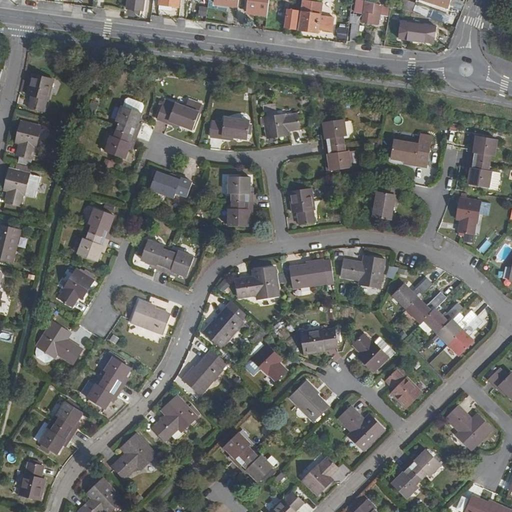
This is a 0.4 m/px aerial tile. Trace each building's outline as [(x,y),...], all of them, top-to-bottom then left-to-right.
[(144,10),(145,0),(129,0),(128,8),(144,10)] [(154,0),(154,3),(160,3),(159,6),(162,9),(172,10),(173,6),(179,7),(180,0),(154,0)] [(268,16),(269,0),(250,0),(248,12),(268,16)] [(305,0),(302,0),(298,30),(306,31),(306,35),(310,35),(311,32),(318,33),(320,31),(326,33),(327,22),(320,21),(322,2),(305,0)] [(379,24),(381,5),(375,3),(365,1),(363,21),(379,24)] [(414,12),(416,6),(403,2),(400,9),(414,12)] [(199,6),(197,15),(205,16),(207,7),(199,6)] [(414,12),(427,16),(429,10),(416,6),(414,12)] [(296,29),(298,11),(288,10),(285,28),(296,29)] [(350,15),(349,36),(358,37),(358,15),(350,15)] [(434,44),(436,27),(402,23),(400,39),(434,44)] [(45,98),(50,78),(29,73),(24,93),(29,94),(26,106),(40,110),(43,97),(45,98)] [(91,84),(93,85),(97,86),(99,77),(94,76),(91,84)] [(125,99),(122,106),(142,113),(144,106),(143,103),(129,97),(125,99)] [(198,112),(175,104),(174,109),(163,105),(157,119),(168,123),(169,121),(193,129),(198,112)] [(117,130),(137,137),(139,130),(136,128),(138,123),(142,113),(122,106),(116,121),(120,123),(117,130)] [(299,129),(297,114),(285,116),(284,114),(264,117),(267,138),(287,135),(287,129),(292,129),(292,130),(299,129)] [(250,121),(224,118),(224,124),(212,122),(210,136),(223,138),(223,136),(247,139),(250,121)] [(324,147),(344,144),(342,136),(346,135),(344,119),(323,122),(325,135),(326,139),(322,139),(324,147)] [(38,125),(18,120),(13,141),(17,142),(14,153),(29,157),(32,145),(33,146),(38,125)] [(134,144),(137,137),(117,130),(115,137),(111,136),(105,151),(125,158),(129,148),(130,143),(134,144)] [(469,159),(489,163),(491,155),(494,155),(496,140),(476,136),(475,146),(474,151),(470,151),(469,159)] [(416,163),(415,165),(428,167),(429,152),(418,151),(419,145),(394,141),(391,158),(403,160),(416,163)] [(345,152),(344,144),(324,147),(325,155),(328,155),(329,160),(331,171),(350,168),(348,152),(345,152)] [(487,170),(489,163),(469,159),(468,168),(472,168),(470,174),(469,183),(489,187),(492,171),(487,170)] [(26,174),(6,169),(1,190),(5,191),(2,203),(17,206),(20,195),(21,195),(26,174)] [(148,187),(151,188),(157,172),(154,171),(148,187)] [(500,173),(492,171),(489,187),(497,189),(500,173)] [(192,182),(181,178),(180,180),(168,176),(157,172),(151,188),(174,197),(176,192),(187,196),(192,182)] [(232,193),(232,201),(253,201),(253,193),(249,193),(249,188),(250,177),(229,176),(229,193),(232,193)] [(395,196),(398,196),(400,184),(385,182),(383,193),(377,192),(373,217),(391,220),(393,208),(395,196)] [(312,188),(290,192),(294,212),(300,212),(300,215),(298,216),(300,225),(315,222),(313,210),(315,210),(312,188)] [(481,202),(460,198),(457,218),(462,220),(462,223),(460,223),(459,231),(474,234),(476,222),(478,222),(481,202)] [(253,201),(232,201),(232,209),(229,208),(228,225),(249,225),(249,214),(249,209),(252,209),(253,209),(253,201)] [(481,204),(480,214),(487,214),(488,205),(481,204)] [(93,225),(90,232),(109,240),(112,232),(108,231),(109,228),(114,215),(95,208),(89,224),(93,225)] [(22,228),(3,224),(0,233),(0,258),(15,262),(22,228)] [(109,240),(90,232),(87,239),(84,238),(78,254),(97,261),(101,251),(102,246),(106,247),(109,240)] [(155,268),(163,271),(170,251),(163,249),(164,246),(149,240),(142,259),(152,263),(156,265),(155,268)] [(170,251),(163,271),(170,274),(172,270),(177,272),(186,276),(193,256),(179,251),(177,254),(170,251)] [(385,259),(364,256),(363,264),(363,267),(358,266),(359,262),(344,260),(342,277),(360,280),(359,285),(380,288),(385,259)] [(327,281),(334,280),(330,260),(323,261),(323,259),(313,261),(314,264),(306,265),(290,267),(293,288),(327,283),(327,281)] [(250,282),(250,278),(236,280),(238,298),(257,295),(258,299),(278,296),(274,266),(253,269),(254,278),(255,281),(250,282)] [(389,266),(386,277),(393,279),(396,268),(389,266)] [(505,280),(510,281),(511,273),(511,269),(506,268),(503,276),(505,280)] [(94,280),(76,269),(64,287),(66,288),(60,298),(72,306),(77,300),(75,299),(77,295),(83,298),(94,280)] [(421,295),(432,284),(427,279),(416,289),(421,295)] [(393,295),(407,309),(418,298),(412,292),(404,284),(393,295)] [(412,292),(418,298),(421,295),(416,289),(412,292)] [(435,309),(446,298),(441,293),(429,304),(435,309)] [(407,309),(421,323),(424,320),(432,312),(427,307),(418,298),(407,309)] [(170,314),(156,308),(147,305),(148,303),(139,300),(131,321),(163,333),(170,314)] [(222,348),(249,316),(231,301),(225,308),(227,309),(212,326),(211,325),(205,333),(222,348)] [(432,312),(424,320),(421,323),(419,325),(427,333),(432,328),(438,333),(452,319),(459,312),(463,308),(458,302),(443,317),(435,309),(432,312)] [(432,312),(435,309),(429,304),(427,307),(432,312)] [(452,319),(438,333),(448,344),(463,330),(466,327),(477,316),(472,310),(465,317),(459,312),(452,319)] [(483,321),(477,316),(466,327),(471,333),(483,321)] [(64,341),(66,339),(71,332),(53,320),(36,346),(37,346),(53,357),(54,358),(57,353),(73,364),(83,349),(70,341),(68,344),(64,341)] [(466,327),(463,330),(468,335),(471,333),(466,327)] [(322,331),(322,329),(300,332),(303,354),(325,351),(324,344),(328,344),(328,346),(336,344),(334,329),(322,331)] [(463,330),(448,344),(459,355),(473,341),(468,335),(463,330)] [(388,356),(374,341),(372,343),(364,334),(352,345),(358,351),(360,350),(362,352),(358,356),(373,371),(388,356)] [(278,362),(283,358),(268,343),(252,358),(267,374),(269,372),(277,382),(288,371),(282,365),(280,366),(278,362)] [(53,357),(37,346),(34,350),(35,355),(45,362),(48,361),(51,361),(53,357)] [(227,361),(212,349),(190,373),(189,372),(182,379),(200,394),(223,368),(221,367),(227,361)] [(103,379),(121,390),(125,384),(122,382),(125,378),(131,367),(113,357),(105,370),(108,372),(103,379)] [(252,375),(258,367),(251,362),(245,369),(252,375)] [(499,385),(507,394),(511,399),(511,373),(507,377),(499,368),(488,378),(497,387),(499,385)] [(421,392),(407,377),(405,379),(396,370),(386,380),(392,387),(393,385),(395,388),(391,392),(406,407),(421,392)] [(117,396),(121,390),(103,379),(99,385),(97,383),(88,397),(105,408),(111,398),(113,394),(117,396)] [(328,407),(312,389),(313,387),(306,381),(290,397),(314,421),(328,407)] [(505,396),(507,394),(499,385),(497,387),(505,396)] [(166,421),(164,418),(153,428),(165,440),(179,428),(182,431),(198,416),(177,395),(162,410),(167,416),(169,417),(166,421)] [(56,424),(73,436),(78,428),(74,426),(77,422),(83,412),(65,402),(57,415),(61,417),(56,424)] [(358,419),(361,417),(350,406),(338,418),(352,431),(348,435),(363,449),(384,429),(369,414),(364,419),(361,422),(358,419)] [(492,429),(477,414),(469,421),(466,419),(469,416),(459,406),(446,418),(459,431),(455,435),(470,450),(492,429)] [(69,442),(73,436),(56,424),(52,430),(48,428),(39,443),(57,453),(64,443),(66,440),(69,442)] [(232,461),(238,467),(253,452),(248,446),(251,444),(239,432),(225,447),(235,458),(232,461)] [(125,459),(123,456),(112,466),(124,479),(138,466),(141,469),(157,454),(137,433),(121,447),(126,453),(129,456),(125,459)] [(406,463),(421,478),(427,473),(430,475),(441,464),(427,450),(419,456),(415,461),(413,457),(406,463)] [(253,452),(238,467),(244,473),(247,469),(259,481),(273,467),(261,455),(258,457),(253,452)] [(318,464),(303,479),(318,494),(332,480),(328,475),(330,474),(331,475),(338,468),(327,457),(319,465),(318,464)] [(42,473),(44,466),(29,462),(26,474),(24,474),(19,494),(40,499),(45,479),(39,478),(40,473),(42,473)] [(416,483),(421,478),(406,463),(401,469),(404,472),(400,475),(392,483),(406,498),(418,486),(416,483)] [(92,504),(90,502),(78,511),(79,511),(103,511),(104,511),(105,511),(110,511),(123,500),(102,479),(87,493),(93,499),(95,501),(92,504)] [(304,502),(292,491),(284,500),(283,499),(269,511),(296,511),(294,509),(296,507),(298,508),(304,502)] [(510,511),(511,511),(496,503),(495,505),(472,495),(464,511),(510,511)] [(354,511),(376,511),(373,510),(375,507),(367,500),(354,511)]
